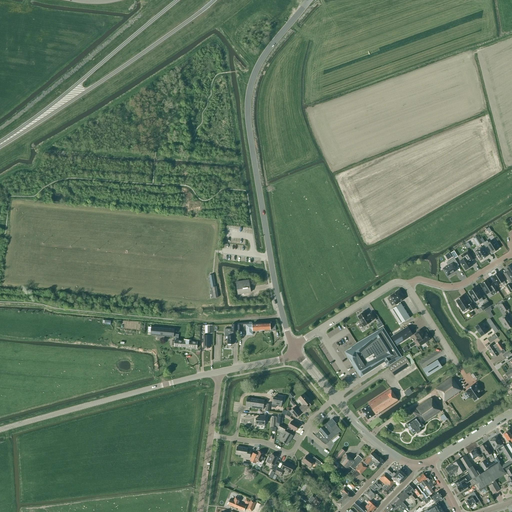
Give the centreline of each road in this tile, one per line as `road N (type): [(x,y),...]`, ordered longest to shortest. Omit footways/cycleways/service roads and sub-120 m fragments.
road 1 (tertiary): [(293,346),(269,255),(248,96),(264,53),(309,0)]
road 2 (trunk): [(0,146),(214,0)]
road 3 (trunk): [(177,0),(0,141)]
road 4 (tertiary): [(0,430),(218,372)]
road 5 (unclassified): [(407,285),(392,283),(293,346)]
road 6 (residential): [(334,398),(289,453),(235,439)]
